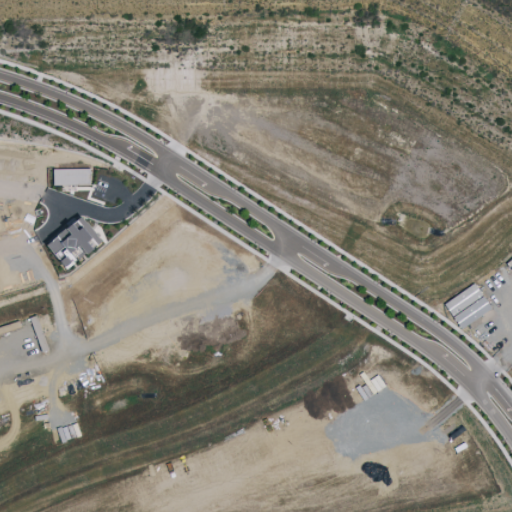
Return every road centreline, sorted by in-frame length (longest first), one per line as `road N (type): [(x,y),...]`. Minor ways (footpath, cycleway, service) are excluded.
road 1 (residential): [(169,153),(192,126),(208,124),(423,228),(440,221),(465,180)]
road 2 (residential): [(158,171),(439,356)]
road 3 (residential): [(488,373),(330,259)]
road 4 (residential): [(169,153),(95,111),(0,73)]
road 5 (residential): [(0,96),(123,150)]
